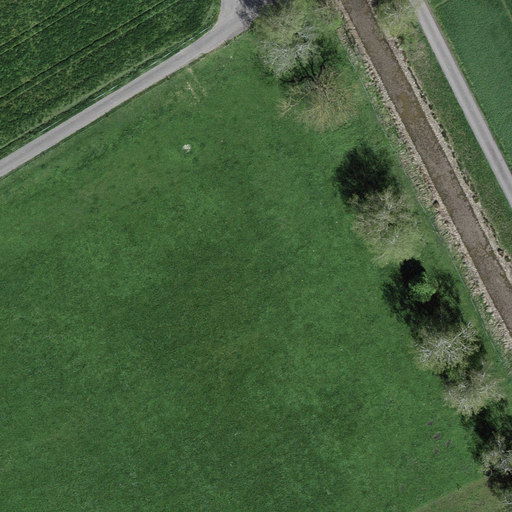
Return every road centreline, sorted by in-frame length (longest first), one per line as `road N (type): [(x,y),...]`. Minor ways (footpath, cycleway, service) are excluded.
road 1 (track): [(244,17),(0,165)]
road 2 (track): [(511,195),(415,0)]
